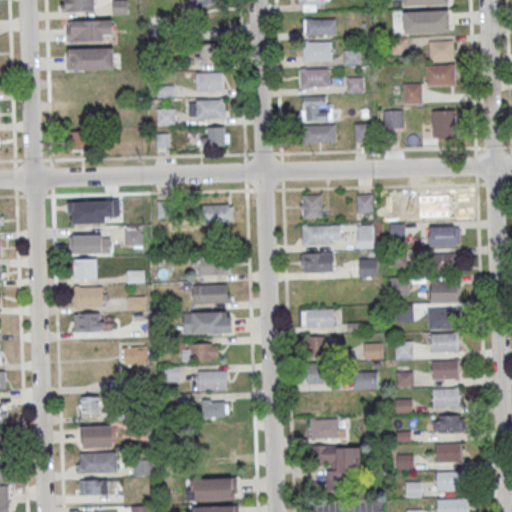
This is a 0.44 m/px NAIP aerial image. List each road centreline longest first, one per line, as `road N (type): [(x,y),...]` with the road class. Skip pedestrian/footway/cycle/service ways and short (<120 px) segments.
road 1 (residential): [(276,511),(256,0)]
road 2 (residential): [(505,511),(486,0)]
road 3 (residential): [(43,511),(25,0)]
road 4 (residential): [(511,166),(0,179)]
